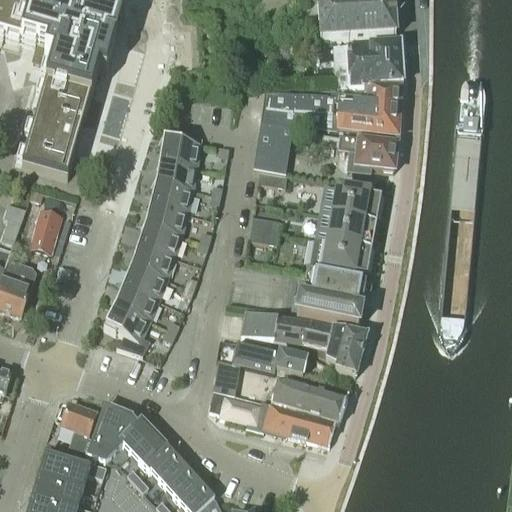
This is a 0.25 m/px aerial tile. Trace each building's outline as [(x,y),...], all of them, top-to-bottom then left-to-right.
[(0,0),(0,40),(37,51),(35,59),(32,67),(49,72),(21,173),(67,186),(74,158),(75,159),(84,128),(83,128),(98,77),(105,79),(122,17),(79,5),(62,0),(60,0),(58,7),(32,0),(0,0)] [(391,0),(316,5),(319,47),(393,43),(391,0)] [(347,93),(401,90),(398,49),(344,52),(344,54),(332,55),(334,92),(347,91),(347,93)] [(364,103),(337,101),(337,105),(338,105),(337,111),(397,115),(398,94),(384,93),(384,95),(364,94),(364,103)] [(264,100),(259,133),(291,137),(322,142),(322,141),(338,143),(388,148),(391,143),(396,143),(397,137),(397,115),(337,111),(338,105),(337,105),(325,105),(325,101),(298,100),(292,101),(264,100)] [(259,133),(255,165),(287,169),(291,137),(259,133)] [(338,143),(337,157),(355,158),(353,172),(393,177),(396,149),(388,148),(338,143)] [(163,146),(159,169),(196,175),(200,151),(163,146)] [(227,165),(228,155),(219,154),(217,164),(227,165)] [(255,165),(253,177),(259,178),(285,182),(287,169),(255,165)] [(193,198),(196,175),(159,169),(155,190),(193,198)] [(259,178),(257,190),(285,194),(286,182),(285,182),(259,178)] [(187,220),(193,198),(155,190),(150,211),(187,220)] [(211,202),(220,204),(222,194),(212,192),(211,202)] [(323,192),(318,219),(332,222),(375,229),(380,202),(337,195),(323,192)] [(31,197),(29,205),(38,208),(41,200),(32,197),(31,197)] [(218,213),(220,204),(211,202),(209,211),(218,213)] [(6,225),(0,242),(0,246),(12,250),(25,215),(7,208),(1,224),(6,225)] [(182,243),(187,220),(150,211),(145,232),(182,243)] [(40,215),(28,255),(51,261),(62,222),(55,219),(40,215)] [(318,219),(314,246),(328,248),(371,256),(375,229),(332,222),(318,219)] [(250,235),(278,239),(280,227),(252,223),(250,235)] [(175,265),(182,243),(145,232),(138,253),(175,265)] [(248,247),(249,247),(276,251),(278,239),(250,235),(248,247)] [(199,248),(209,251),(211,241),(202,239),(199,248)] [(314,246),(308,278),(345,286),(364,290),(365,290),(366,283),(371,256),(328,248),(314,246)] [(206,260),(209,251),(199,248),(197,257),(206,260)] [(167,287),(175,265),(138,253),(132,273),(167,287)] [(0,258),(0,287),(1,283),(7,268),(9,261),(0,258)] [(1,283),(0,287),(0,317),(20,324),(28,303),(25,302),(28,292),(33,277),(7,268),(1,283)] [(159,308),(167,287),(132,273),(124,293),(159,308)] [(241,330),(240,342),(272,345),(272,347),(299,350),(299,353),(324,365),(335,371),(333,376),(354,382),(355,382),(366,341),(353,338),(354,331),(360,332),(363,314),(360,313),(364,290),(345,286),(308,278),(306,278),(304,295),(302,303),(298,303),(294,324),(338,331),(337,333),(332,332),(309,327),(243,318),(241,330)] [(188,284),(185,293),(194,296),(197,287),(188,284)] [(124,293),(115,313),(150,329),(159,308),(124,293)] [(185,293),(181,302),(190,305),(194,296),(185,293)] [(115,313),(105,335),(116,341),(116,339),(122,342),(117,353),(116,352),(115,354),(142,363),(142,361),(148,349),(149,348),(142,345),(150,329),(115,313)] [(167,337),(176,341),(179,332),(171,328),(167,337)] [(172,349),(176,341),(167,337),(163,345),(172,349)] [(236,349),(231,369),(238,371),(272,379),(273,375),(302,382),(307,364),(277,357),(276,359),(236,349)] [(217,366),(212,398),(213,398),(233,403),(238,371),(231,369),(217,366)] [(0,375),(0,401),(1,400),(4,401),(12,380),(0,375)] [(273,399),(270,409),(292,415),(294,416),(293,418),(334,428),(339,429),(347,403),(285,385),(277,387),(273,399)] [(213,398),(208,418),(220,421),(219,424),(245,431),(244,435),(261,439),(262,435),(285,441),(328,452),(334,428),(293,418),(260,409),(245,406),(233,403),(213,398)] [(86,461),(86,462),(91,464),(104,468),(111,461),(104,453),(116,442),(114,440),(132,423),(131,423),(131,422),(105,411),(92,445),(86,461)] [(69,413),(61,433),(76,439),(70,455),(68,461),(84,466),(86,462),(86,461),(92,445),(88,444),(96,423),(69,413)] [(116,442),(104,453),(111,461),(121,451),(129,459),(152,438),(140,425),(136,429),(132,423),(114,440),(116,442)] [(152,438),(129,459),(148,479),(149,478),(171,458),(165,452),(152,438)] [(44,454),(26,511),(76,511),(86,481),(90,469),(90,468),(84,466),(68,461),(44,454)] [(171,458),(149,478),(179,510),(180,511),(205,511),(212,506),(213,505),(200,490),(171,458)] [(105,474),(90,469),(86,481),(102,485),(105,474)] [(132,476),(126,481),(142,499),(148,494),(132,476)]
